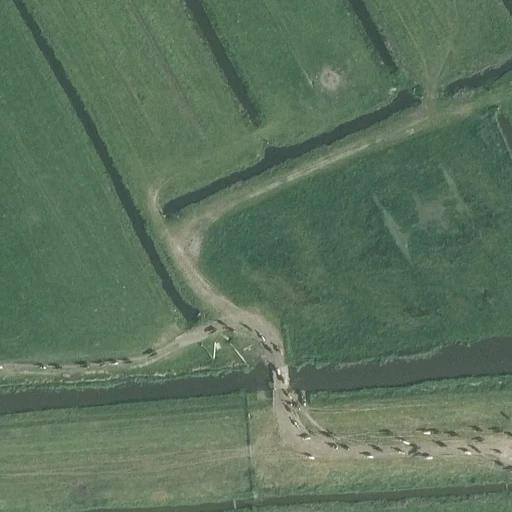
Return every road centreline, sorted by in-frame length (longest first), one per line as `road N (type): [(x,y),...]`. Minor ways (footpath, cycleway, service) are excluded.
road 1 (track): [(234,317),(165,235),(511,89)]
road 2 (track): [(288,413),(275,346),(260,324),(234,317),(135,365),(0,372)]
road 3 (track): [(511,456),(490,449),(310,452),(292,436),(290,416)]
